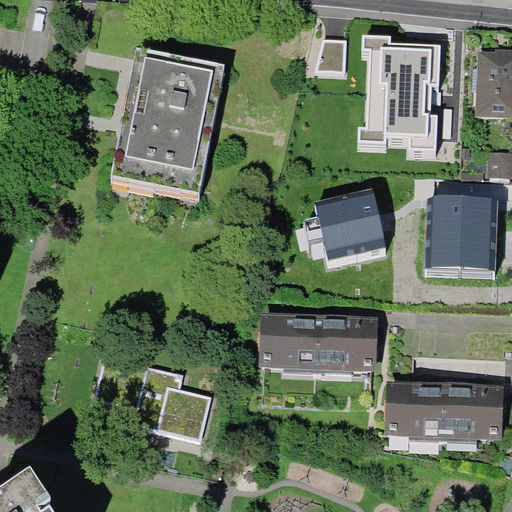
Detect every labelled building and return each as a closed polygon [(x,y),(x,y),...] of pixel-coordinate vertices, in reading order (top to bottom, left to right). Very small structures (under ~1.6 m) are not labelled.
[(391,37),(362,36),(361,48),(370,48),(368,128),(358,128),(358,142),(386,141),(387,134),(410,136),(410,147),(436,150),(441,47),(391,44),(391,37)] [(345,40),(324,39),(316,71),(344,71),(345,40)] [(511,56),(479,55),(477,120),(511,120),(511,56)] [(224,78),(135,60),(108,188),(197,206),(224,78)] [(373,188),(314,201),(327,262),(387,246),(373,188)] [(501,199),(427,196),(424,267),(498,270),(501,199)] [(373,328),(259,324),(257,372),(281,373),(280,378),(348,380),(348,376),(372,377),(373,328)] [(123,411),(120,426),(199,444),(209,403),(177,396),(181,380),(103,362),(93,404),(123,411)] [(502,397),(387,392),(385,441),(409,442),(409,446),(476,449),(476,444),(500,445),(502,397)]
